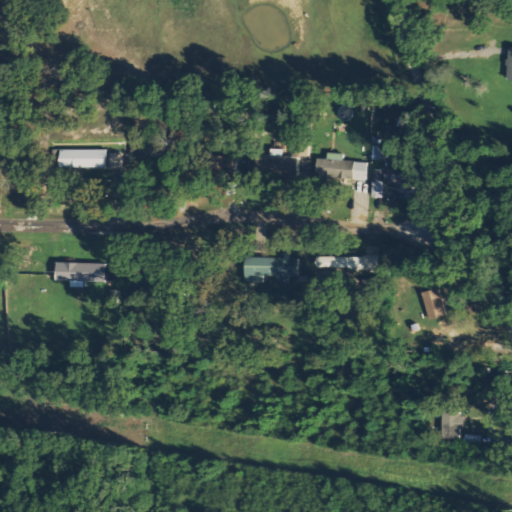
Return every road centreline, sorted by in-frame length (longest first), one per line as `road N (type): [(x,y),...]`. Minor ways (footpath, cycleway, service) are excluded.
road 1 (residential): [(0,225),(150,228),(256,217),(444,240)]
road 2 (residential): [(511,319),(395,0)]
